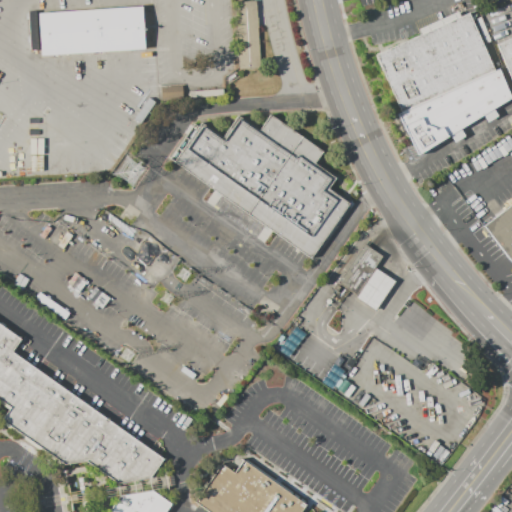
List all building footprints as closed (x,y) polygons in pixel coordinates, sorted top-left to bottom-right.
[(258,68),(255,0),(233,1),(236,69),(258,68)] [(37,13),(141,7),(144,57),(40,63),(37,13)] [(375,51),(402,109),(495,67),(469,8),(375,51)] [(511,79),(498,46),(511,40),(511,79)] [(398,111),(417,151),(511,95),(498,65),(495,67),(402,109),(398,111)] [(160,98),(180,98),(180,85),(159,86),(160,98)] [(170,156),(309,253),(347,199),(329,186),(336,175),(316,160),(323,150),(270,112),(259,127),(238,112),(223,134),(202,119),(199,124),(194,121),(170,156)] [(511,260),(486,227),(511,206),(511,260)] [(364,241),(382,253),(374,264),(395,278),(375,308),(355,294),(356,292),(338,280),(364,241)] [(116,483),(148,479),(162,459),(12,352),(11,351),(20,340),(0,325),(0,401),(9,407),(0,419),(0,421),(63,465),(84,461),(116,483)] [(206,511),(196,504),(223,464),(243,462),(306,508),(303,511),(206,511)] [(167,511),(172,506),(152,493),(121,499),(112,511),(167,511)]
